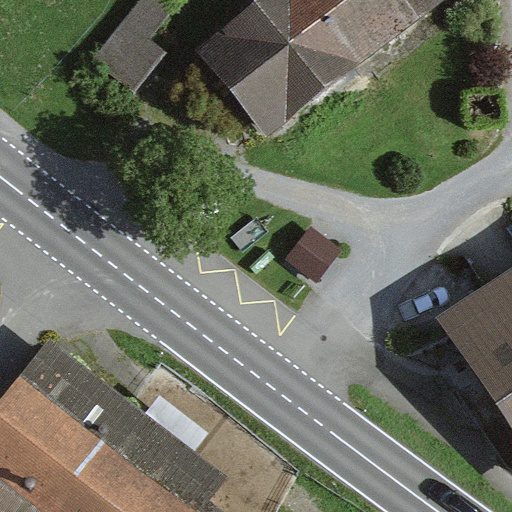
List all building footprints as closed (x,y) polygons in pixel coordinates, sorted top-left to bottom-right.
[(143,0),(101,60),(140,88),(170,47),(158,38),(178,10),(164,0),(143,0)] [(423,20),(408,0),(266,0),(207,45),(272,134),(423,20)] [(408,0),(423,20),(450,0),(408,0)] [(342,250),(311,226),(286,259),(317,283),(342,250)] [(511,276),(448,318),(511,423),(511,276)] [(51,336),(0,406),(0,511),(229,511),(218,503),(232,474),(51,336)]
